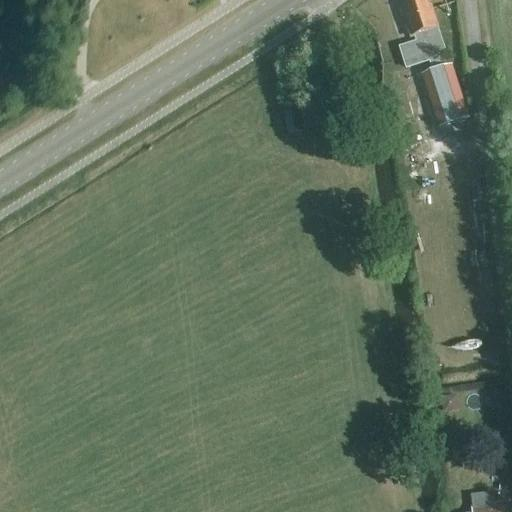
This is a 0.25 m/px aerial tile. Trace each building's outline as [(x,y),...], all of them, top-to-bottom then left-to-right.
[(420,44),(401,50),(407,71),(446,58),(442,46),(437,31),(439,31),(428,0),(422,0),(401,7),(412,39),(418,37),(420,44)] [(418,110),(435,107),(432,92),(421,94),(420,89),(414,91),(418,110)] [(404,95),(392,99),(398,121),(410,117),(404,95)] [(302,134),(300,114),(286,116),(288,135),(302,134)] [(472,511),(503,511),(502,504),(495,505),(493,495),(471,499),(472,509),(472,511)]
